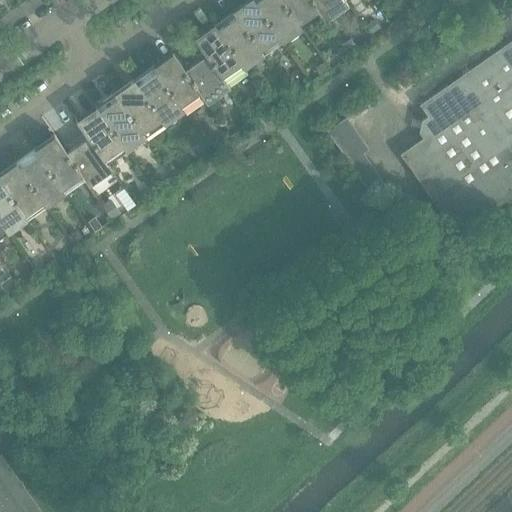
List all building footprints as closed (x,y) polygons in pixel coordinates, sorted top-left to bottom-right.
[(280,36),(299,22),(283,0),(257,0),(255,1),(280,36)] [(283,0),(299,22),(318,9),(311,0),(283,0)] [(349,5),(345,0),(311,0),(318,9),(326,21),(349,5)] [(261,49),(280,36),(255,1),(237,14),(261,49)] [(242,62),(261,49),(237,14),(217,28),(242,62)] [(376,20),(367,26),(373,33),(381,28),(376,20)] [(222,76),(242,62),(217,28),(198,41),(207,54),(222,76)] [(358,46),(353,38),(343,45),(348,52),(358,46)] [(511,39),(421,103),(429,115),(422,119),(420,132),(424,137),(401,153),(457,232),(511,193),(511,39)] [(233,92),(222,76),(207,54),(185,70),(200,92),(211,108),(233,92)] [(181,105),(200,92),(185,70),(175,57),(156,70),(181,105)] [(325,60),(316,67),(319,73),(329,66),(325,60)] [(162,118),(181,105),(156,70),(137,84),(162,118)] [(142,132),(162,118),(137,84),(118,97),(142,132)] [(123,145),(142,132),(118,97),(99,110),(123,145)] [(104,159),(123,145),(99,110),(79,124),(104,159)] [(345,118),(327,131),(364,185),(378,176),(363,155),(363,154),(368,150),(345,118)] [(112,171),(104,159),(79,124),(88,138),(67,152),(58,139),(57,139),(81,175),(89,186),(112,171)] [(62,188),(81,175),(57,139),(38,153),(62,188)] [(43,201),(62,188),(38,153),(19,166),(43,201)] [(0,179),(24,215),(43,201),(19,166),(0,178),(0,179)] [(385,186),(378,176),(364,185),(371,196),(385,186)] [(0,220),(5,228),(24,215),(0,179),(0,220)] [(110,201),(103,205),(112,218),(119,213),(110,201)] [(95,216),(88,221),(94,230),(101,225),(95,216)] [(74,244),(82,238),(76,230),(68,236),(74,244)] [(0,284),(6,291),(16,284),(11,277),(0,284)] [(0,511),(42,511),(1,452),(0,452),(0,511)]
